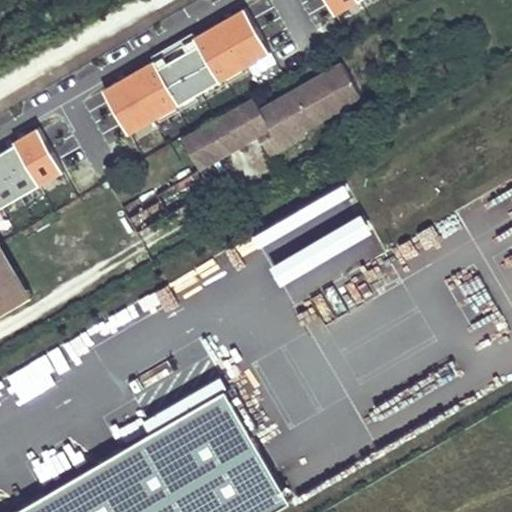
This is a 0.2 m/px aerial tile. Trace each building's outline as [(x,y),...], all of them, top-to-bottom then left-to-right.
[(256,96),(184,137),(202,166),(260,133),(263,137),(275,131),(277,135),(298,123),(308,125),(363,94),(344,60),(262,107),(256,96)] [(308,125),(298,123),(277,135),(275,131),(263,137),(272,152),(305,133),(308,125)] [(139,194),(123,204),(139,232),(214,188),(202,166),(144,201),(139,194)] [(1,243),(0,243),(0,316),(32,298),(1,243)] [(15,511),(267,511),(297,495),(233,386),(15,511)]
